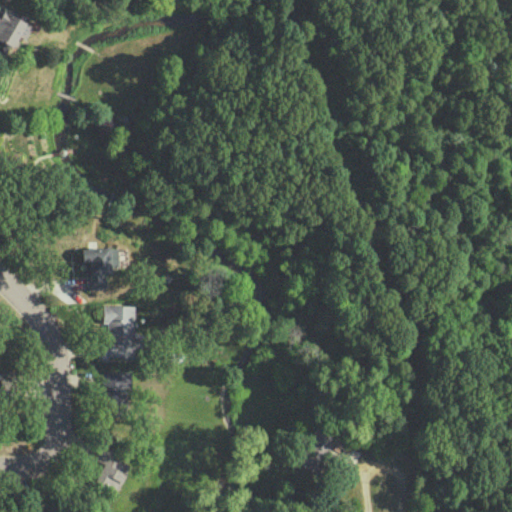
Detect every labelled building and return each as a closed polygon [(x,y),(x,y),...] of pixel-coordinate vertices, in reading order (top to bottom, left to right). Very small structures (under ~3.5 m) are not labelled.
[(0,40),(12,45),(16,36),(24,39),(30,22),(0,11),(0,40)] [(78,248),(79,261),(85,260),(86,288),(105,287),(104,266),(115,265),(114,246),(78,248)] [(133,305),(102,304),(101,322),(106,322),(106,339),(100,339),(100,356),(137,357),(137,332),(132,332),(133,305)] [(0,396),(14,396),(14,370),(0,370),(0,396)] [(129,392),(130,371),(100,370),(100,407),(124,408),(124,392),(129,392)] [(92,480),(114,491),(127,464),(114,458),(116,452),(98,444),(91,458),(101,462),(92,480)] [(71,511),(67,502),(43,511),(71,511)]
